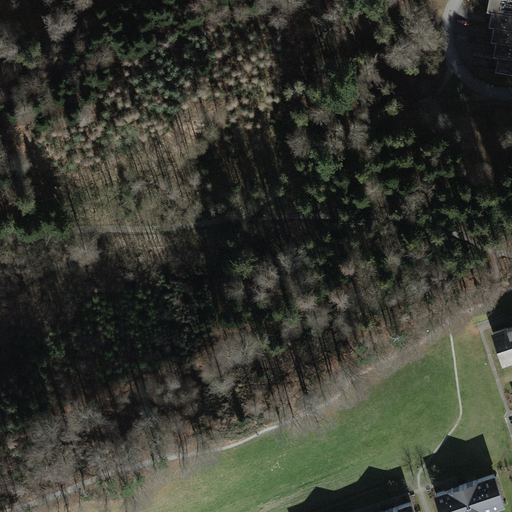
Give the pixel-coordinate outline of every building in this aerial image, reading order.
[(491,13),(511,16),(511,0),(488,0),(486,12),(491,13)] [(511,16),(491,13),(489,26),(494,27),(511,30),(511,16)] [(511,30),(494,27),(491,41),(495,42),(511,45),(511,30)] [(511,45),(495,42),(493,57),(498,58),(511,59),(511,45)] [(511,59),(498,58),(495,72),(511,75),(511,59)] [(501,363),(511,359),(511,322),(490,330),(501,363)] [(497,474),(434,495),(439,511),(492,511),(508,507),(497,474)] [(413,511),(410,502),(379,511),(413,511)]
